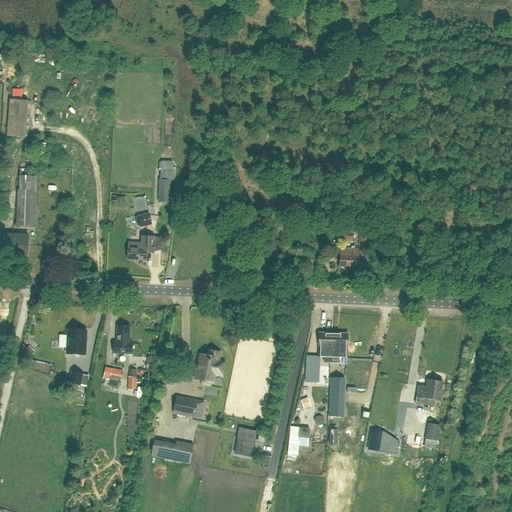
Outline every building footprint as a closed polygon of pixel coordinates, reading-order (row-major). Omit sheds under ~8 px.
[(8,137),(15,137),(24,138),(26,120),(10,118),(8,137)] [(35,227),(37,170),(18,169),(18,190),(17,190),(15,226),(35,227)] [(172,203),(173,172),(160,172),(159,180),(158,180),(157,203),(172,203)] [(151,225),(149,219),(148,214),(137,216),(139,228),(151,225)] [(352,241),(353,228),(343,227),(342,234),(339,234),(338,240),(342,240),(342,241),(352,241)] [(366,236),(367,231),(358,230),(357,245),(365,246),(365,236),(366,236)] [(27,257),(28,236),(4,235),(3,256),(27,257)] [(153,254),(154,238),(142,237),(141,244),(128,243),(127,260),(146,261),(146,253),(153,254)] [(355,251),(340,250),(340,255),(339,267),(357,268),(358,251),(355,251)] [(129,344),(130,327),(117,326),(116,343),(113,343),(113,353),(132,354),(132,344),(129,344)] [(59,336),(58,348),(67,348),(66,354),(85,355),(86,331),(68,330),(67,336),(59,336)] [(332,353),(333,334),(319,333),(318,347),(318,357),(323,357),(323,363),(329,363),(329,353),(332,353)] [(329,353),(329,363),(337,363),(346,364),(346,359),(347,348),(347,334),(333,334),(332,353),(329,353)] [(217,362),(219,353),(209,351),(208,357),(200,355),(195,380),(213,383),(215,371),(222,372),(224,363),(217,362)] [(306,366),(305,382),(317,383),(318,367),(306,366)] [(107,387),(117,388),(121,371),(104,368),(102,379),(108,380),(107,387)] [(135,390),(136,370),(127,370),(126,389),(135,390)] [(82,374),(72,372),(69,384),(79,386),(82,374)] [(330,378),(328,417),(342,417),(344,379),(330,378)] [(439,401),(442,383),(429,380),(427,387),(418,386),(414,404),(433,407),(434,400),(439,401)] [(193,418),(197,401),(176,396),(173,414),(193,418)] [(436,441),(439,425),(426,423),(424,439),(436,441)] [(238,428),(236,440),(242,441),(239,453),(252,456),(257,432),(238,428)] [(298,438),(308,439),(309,429),(299,429),(298,438)] [(371,430),(368,450),(396,455),(399,442),(383,439),(384,432),(371,430)] [(259,432),(257,440),(265,442),(266,433),(259,432)] [(156,438),(152,455),(191,464),(195,446),(156,438)]
